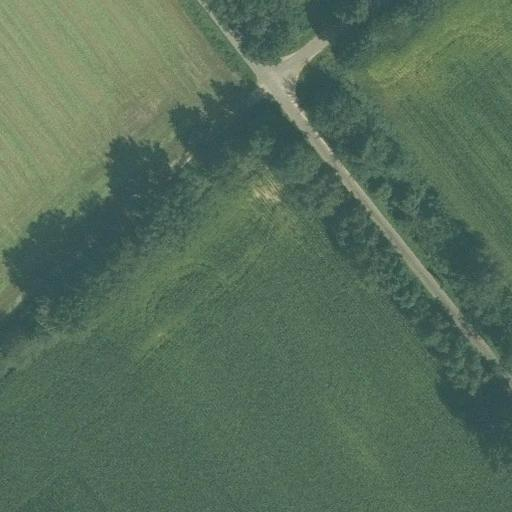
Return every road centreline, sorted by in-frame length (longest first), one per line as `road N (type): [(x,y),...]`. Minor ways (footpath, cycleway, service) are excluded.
road 1 (unclassified): [(270,86),(511,390)]
road 2 (unclassified): [(386,0),(270,86)]
